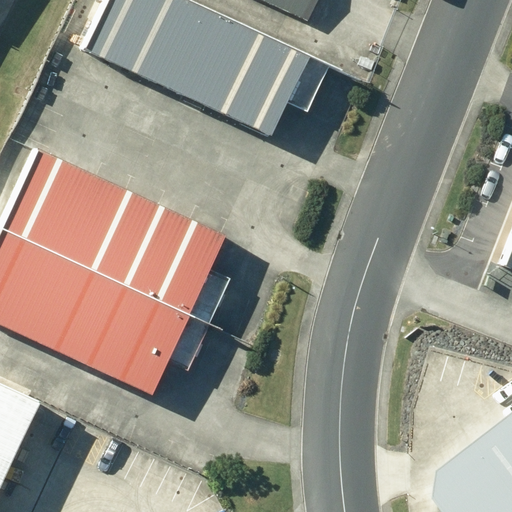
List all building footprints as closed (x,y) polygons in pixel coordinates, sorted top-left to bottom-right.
[(197,0),(98,0),(81,40),(266,125),(301,48),(197,0)] [(269,0),(306,17),(313,0),(269,0)] [(209,276),(225,242),(37,155),(0,234),(0,331),(152,402),(168,367),(187,375),(228,286),(209,276)] [(0,220),(21,178),(5,170),(0,180),(0,220)] [(0,511),(0,490),(43,405),(0,384),(0,511)] [(511,511),(511,412),(437,472),(432,499),(441,511),(511,511)]
